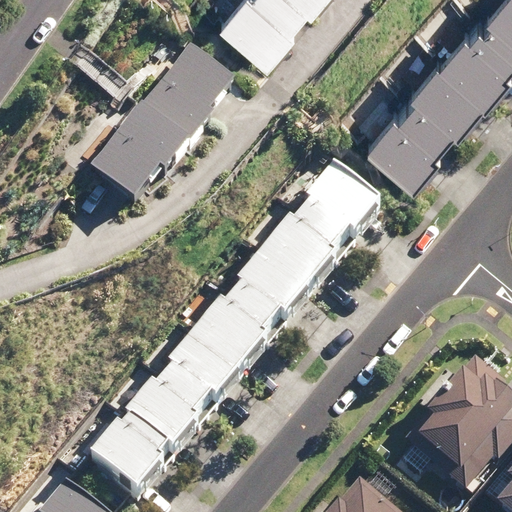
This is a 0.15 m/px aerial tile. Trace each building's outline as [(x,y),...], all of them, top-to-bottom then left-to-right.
[(295,12),(303,2),(300,0),(231,0),(225,7),(273,46),(299,15),(295,12)] [(511,0),(499,0),(483,21),(480,18),(456,49),(450,45),(425,79),(431,83),(416,103),(407,96),(383,128),(435,167),(458,138),(453,134),(469,112),(477,118),(503,84),(508,88),(511,83),(511,0)] [(200,51),(153,108),(204,148),(227,121),(222,117),(246,89),(200,51)] [(178,179),(204,148),(153,108),(100,172),(145,209),(174,176),(178,179)] [(333,169),(299,211),(350,253),(384,211),(333,169)] [(299,211),(264,253),(315,295),(350,253),(299,211)] [(264,253),(230,295),(280,336),(315,295),(264,253)] [(230,295),(195,336),(246,378),(280,336),(230,295)] [(195,336),(160,378),(211,420),(246,378),(195,336)] [(504,380),(475,359),(455,388),(467,397),(463,402),(448,392),(410,447),(478,495),(503,459),(491,450),(511,419),(511,392),(500,385),(504,380)] [(160,378),(126,420),(176,461),(211,420),(160,378)] [(126,420),(91,461),(142,503),(176,461),(126,420)] [(398,487),(371,466),(335,511),(408,511),(390,497),(398,487)] [(511,511),(511,467),(491,494),(511,510),(511,511)] [(95,511),(68,489),(48,511),(95,511)]
